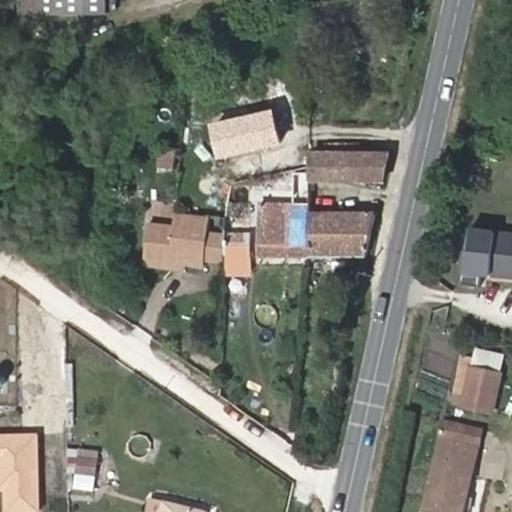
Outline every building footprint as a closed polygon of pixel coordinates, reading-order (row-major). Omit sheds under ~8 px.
[(42,14),(41,0),(23,0),(24,15),(42,14)] [(41,0),(42,14),(108,12),(107,0),(41,0)] [(197,100),(197,126),(216,127),(217,100),(197,100)] [(191,126),(189,158),(248,160),(247,128),(216,127),(197,126),(191,126)] [(164,147),(162,166),(179,168),(181,149),(164,147)] [(390,153),(314,153),(313,180),(384,179),(390,153)] [(312,213),(312,204),(262,204),(263,258),(313,257),(312,213)] [(377,211),(312,213),(313,257),(367,256),(377,211)] [(223,255),(226,255),(227,233),(211,232),(212,217),(190,217),(189,232),(152,232),(151,266),(190,267),(206,267),(207,261),(223,261),(223,255)] [(492,276),(511,277),(511,234),(496,233),(492,276)] [(230,236),(230,255),(250,255),(251,236),(230,236)] [(21,304),(18,331),(40,333),(43,306),(21,304)] [(474,367),(506,373),(509,356),(477,349),(474,367)] [(498,414),(506,373),(474,367),(466,407),(498,414)] [(40,385),(21,385),(21,404),(40,404),(40,385)] [(462,439),(465,424),(450,420),(446,435),(462,439)] [(483,444),(487,429),(465,424),(462,439),(483,444)] [(462,439),(446,435),(428,511),(467,511),(483,444),(462,439)] [(76,472),(73,488),(97,491),(100,477),(76,472)] [(162,511),(203,511),(164,503),(162,511)]
